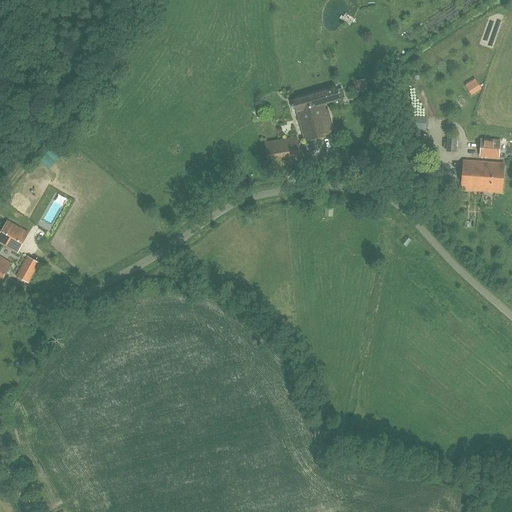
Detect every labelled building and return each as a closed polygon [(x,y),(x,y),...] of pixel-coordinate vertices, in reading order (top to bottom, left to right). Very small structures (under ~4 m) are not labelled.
[(377,94),(377,109),(386,109),(386,94),(387,70),(378,70),(377,94)] [(475,78),(465,85),(472,95),(481,89),(475,78)] [(323,116),(328,114),(327,110),(324,111),(323,105),(339,101),(338,98),(342,97),(340,90),(336,91),(336,89),(316,95),(320,109),(321,109),(323,116)] [(320,109),(316,95),(292,101),(303,143),(334,134),(328,114),(323,116),(321,109),(320,109)] [(420,133),(417,142),(424,144),(428,136),(420,133)] [(265,142),(269,168),(301,163),(297,137),(265,142)] [(447,138),(446,151),(456,152),(457,138),(447,138)] [(481,139),(480,156),(499,158),(500,141),(481,139)] [(422,160),(403,148),(394,162),(413,174),(422,160)] [(369,150),(366,155),(373,159),(376,154),(369,150)] [(504,163),(463,161),(461,189),(502,192),(504,163)] [(333,209),(325,208),(325,217),(333,217),(333,209)] [(249,215),(241,218),(244,226),(252,223),(249,215)] [(0,242),(17,253),(29,233),(7,221),(0,233),(0,242)] [(411,241),(405,236),(400,242),(406,247),(411,241)] [(0,283),(11,263),(0,256),(0,283)] [(28,282),(39,263),(28,256),(17,276),(28,282)]
